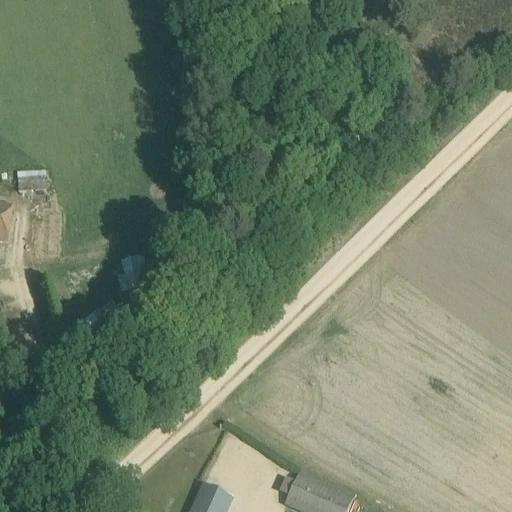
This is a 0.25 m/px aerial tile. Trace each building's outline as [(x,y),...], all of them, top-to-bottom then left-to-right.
[(20,193),(47,192),(46,178),(20,180),(20,193)] [(197,205),(184,207),(186,224),(200,223),(197,205)] [(0,243),(9,245),(13,208),(0,206),(0,243)] [(150,279),(145,260),(145,258),(121,264),(124,277),(117,279),(121,297),(129,295),(132,310),(157,303),(150,279)] [(4,317),(0,318),(0,360),(15,356),(4,317)] [(92,360),(74,332),(57,343),(76,370),(92,360)] [(227,511),(246,471),(205,452),(178,511),(227,511)] [(296,485),(289,499),(286,507),(297,511),(349,511),(355,500),(300,476),(296,485)]
